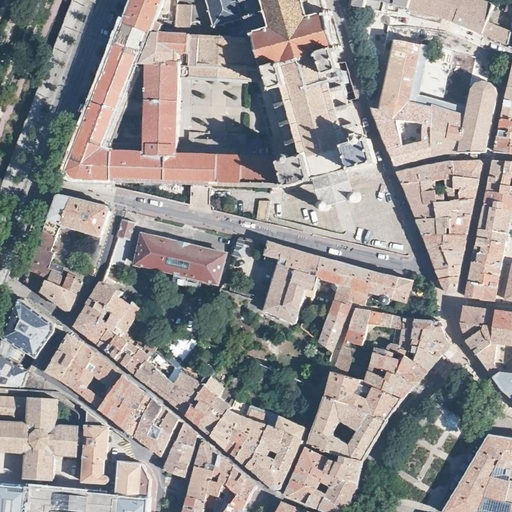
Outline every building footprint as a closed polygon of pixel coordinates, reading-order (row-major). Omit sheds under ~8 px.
[(191,66),(190,79),(250,82),(250,81),(261,81),(261,71),(250,37),(249,37),(218,35),(192,34),(186,33),(192,4),(178,2),(173,32),(164,32),(162,32),(166,23),(158,20),(166,0),(136,0),(129,19),(128,23),(97,102),(89,123),(70,171),(73,173),(74,175),(75,176),(76,177),(78,178),(79,178),(80,179),(82,179),(87,179),(112,180),(114,180),(188,182),(190,182),(200,183),(209,183),(216,183),(220,183),(290,185),(290,184),(285,164),(284,162),(282,155),(273,155),(274,146),(181,143),(183,66),(182,66),(182,61),(181,61),(182,53),(191,54),(191,66)] [(208,0),(211,8),(207,9),(208,12),(211,11),(215,24),(211,25),(212,28),(216,27),(217,30),(219,29),(218,26),(239,20),(241,26),(245,24),(249,37),(250,37),(261,71),(261,81),(261,83),(259,85),(272,138),(274,138),(274,146),(273,155),(282,155),(290,184),(291,186),(316,179),(316,178),(317,178),(324,201),(322,202),(321,203),(320,205),(320,206),(320,208),(321,210),(322,211),(323,212),(325,212),(326,213),(328,212),(329,211),(331,210),(331,209),(332,207),(331,205),(341,203),(353,200),(354,200),(355,202),(356,203),(358,203),(359,203),(361,203),(362,202),(363,201),(364,199),(364,198),(364,196),(364,194),(363,193),(361,192),(360,192),(358,192),(351,168),(353,168),(354,169),(379,162),(372,139),(368,140),(367,137),(364,135),(360,136),(358,129),(362,128),(361,125),(357,126),(354,114),(352,107),(356,106),(355,103),(351,104),(337,52),(345,50),(344,46),(339,47),(330,15),(335,14),(334,9),(329,11),(326,0),(208,0)] [(383,10),(385,2),(374,0),(368,0),(367,7),(383,10)] [(510,42),(511,35),(511,30),(488,20),(494,3),(495,3),(488,0),(411,0),(410,8),(409,9),(438,16),(444,18),(454,21),(464,25),(474,29),(479,32),(486,34),(509,45),(510,42)] [(60,36),(83,43),(87,32),(81,31),(83,23),(66,18),(60,36)] [(499,100),(500,93),(498,85),(493,81),(486,80),(479,81),(476,85),(474,88),(470,107),(422,93),(431,43),(428,42),(428,44),(396,38),(392,57),(381,108),(374,106),(388,142),(398,165),(433,154),(456,152),(458,152),(488,152),(499,100)] [(511,118),(504,118),(503,123),(497,151),(511,152),(511,118)] [(437,192),(437,200),(437,201),(456,200),(455,198),(476,198),(479,183),(484,163),(483,162),(484,162),(483,161),(482,161),(481,160),(468,160),(455,160),(454,161),(454,176),(455,176),(456,191),(450,191),(447,190),(445,192),(437,192)] [(491,174),(488,189),(502,192),(507,161),(499,160),(494,160),(491,174)] [(402,178),(405,184),(422,180),(424,191),(436,189),(437,192),(445,192),(447,190),(450,191),(456,191),(455,176),(454,176),(454,161),(427,165),(412,169),(400,172),(402,178)] [(511,161),(507,161),(502,192),(511,193),(511,184),(511,185),(511,178),(511,161)] [(437,200),(437,192),(436,189),(424,191),(422,180),(405,184),(413,204),(418,219),(438,218),(437,201),(437,200)] [(487,195),(485,205),(511,209),(511,193),(502,192),(488,189),(487,195)] [(54,210),(46,230),(57,234),(62,224),(103,237),(111,209),(111,208),(110,207),(110,206),(108,206),(88,201),(62,195),(61,195),(60,195),(59,196),(54,210)] [(437,201),(437,200),(437,201),(438,218),(447,217),(459,216),(469,216),(472,217),(475,205),(476,198),(455,198),(456,200),(437,201)] [(268,223),(272,202),(261,201),(258,221),(268,223)] [(511,209),(485,205),(483,216),(481,228),(486,228),(487,228),(499,230),(500,229),(503,230),(510,231),(511,222),(511,209)] [(459,216),(447,217),(448,233),(469,234),(471,225),(472,217),(469,216),(459,216)] [(447,217),(438,218),(418,219),(420,224),(424,233),(448,233),(447,217)] [(136,221),(124,218),(107,270),(120,273),(121,270),(136,221)] [(486,228),(481,228),(478,242),(476,252),(489,254),(489,252),(490,252),(493,240),(508,243),(509,237),(510,231),(503,230),(500,229),(499,230),(487,228),(486,228)] [(78,275),(70,271),(64,286),(60,284),(49,279),(53,269),(50,267),(52,259),(55,252),(51,250),(57,234),(46,230),(37,255),(29,275),(28,277),(28,279),(29,280),(30,282),(47,294),(68,310),(71,310),(74,309),(85,282),(85,281),(77,278),(78,275)] [(223,263),(226,253),(223,252),(185,243),(143,233),(136,263),(202,278),(218,282),(223,263)] [(467,242),(469,234),(448,233),(424,233),(426,239),(430,249),(445,249),(466,249),(467,242)] [(239,236),(233,255),(244,257),(246,246),(244,245),(246,238),(239,236)] [(489,254),(476,252),(475,255),(475,260),(488,262),(486,272),(494,273),(502,274),(504,262),(506,253),(508,243),(493,240),(490,252),(489,252),(489,254)] [(270,241),(269,241),(264,258),(274,261),(263,297),(255,295),(254,298),(250,297),(247,309),(263,314),(265,309),(296,323),(300,310),(301,310),(307,288),(315,290),(319,278),(319,275),(318,275),(323,257),(304,251),(285,245),(270,241)] [(445,249),(430,249),(433,256),(437,268),(446,267),(450,265),(450,264),(445,249)] [(464,255),(466,249),(445,249),(450,264),(463,263),(464,255)] [(366,269),(323,257),(318,275),(319,275),(319,278),(327,280),(332,281),(332,284),(333,287),(334,289),(335,290),(337,291),(335,298),(325,323),(318,340),(335,353),(353,301),(366,304),(369,295),(381,299),(382,301),(383,303),(385,304),(386,304),(388,304),(390,303),(391,302),(391,300),(391,297),(407,302),(414,280),(372,270),(366,269)] [(66,270),(70,271),(78,275),(77,278),(85,281),(85,282),(88,283),(91,275),(52,259),(50,267),(53,269),(49,279),(60,284),(66,270)] [(500,282),(502,274),(494,273),(486,272),(488,262),(475,260),(472,271),(471,280),(478,281),(491,283),(492,281),(500,282)] [(439,273),(441,278),(460,275),(462,267),(463,263),(450,264),(450,265),(446,267),(437,268),(439,273)] [(460,275),(441,278),(445,285),(448,293),(453,292),(457,291),(459,282),(460,275)] [(478,281),(471,280),(469,290),(467,296),(472,297),(483,298),(495,299),(497,295),(499,285),(500,282),(492,281),(491,283),(478,281)] [(118,291),(119,289),(118,288),(104,281),(96,294),(91,303),(106,313),(110,307),(109,306),(118,291)] [(79,323),(78,325),(78,327),(79,327),(88,334),(99,344),(113,324),(117,326),(118,325),(132,303),(121,296),(124,292),(119,289),(118,291),(109,306),(110,307),(106,313),(91,303),(79,323)] [(11,321),(5,338),(15,344),(23,349),(29,353),(37,358),(55,331),(57,323),(40,311),(25,299),(25,298),(24,297),(22,297),(20,298),(17,300),(17,301),(18,302),(11,321)] [(129,329),(142,307),(134,300),(132,303),(118,325),(117,326),(113,324),(99,344),(102,346),(106,349),(119,333),(122,334),(124,330),(127,331),(129,329)] [(480,308),(465,306),(463,322),(463,323),(466,323),(485,324),(484,329),(486,328),(489,327),(494,327),(496,312),(496,310),(480,308)] [(350,327),(366,332),(366,331),(369,323),(372,311),(370,310),(367,310),(365,310),(357,309),(350,327)] [(484,363),(503,389),(508,393),(511,396),(511,311),(496,310),(496,312),(494,327),(489,327),(486,328),(485,331),(486,335),(491,340),(493,340),(492,342),(492,343),(477,354),(484,363)] [(379,324),(381,324),(383,313),(378,311),(376,311),(372,311),(369,323),(379,324)] [(381,324),(395,326),(400,327),(402,327),(403,317),(392,315),(391,314),(383,313),(381,324)] [(403,317),(402,327),(405,327),(414,327),(415,318),(408,318),(406,318),(403,317)] [(437,328),(445,330),(442,324),(441,321),(440,320),(437,320),(427,319),(415,318),(414,327),(430,328),(437,328)] [(151,335),(157,326),(157,321),(154,319),(153,325),(148,321),(138,338),(137,340),(145,345),(151,335)] [(369,323),(366,331),(379,324),(369,323)] [(485,324),(466,323),(463,323),(463,324),(463,325),(465,332),(465,334),(467,340),(467,341),(482,330),(484,329),(485,324)] [(388,344),(387,349),(406,355),(408,355),(410,351),(418,353),(415,359),(418,361),(411,372),(421,380),(425,374),(438,361),(439,360),(443,355),(451,346),(447,336),(445,330),(437,328),(430,328),(414,327),(405,327),(402,327),(400,327),(395,326),(395,329),(395,330),(402,331),(400,344),(393,342),(392,342),(391,342),(388,344)] [(363,344),(365,336),(366,332),(350,327),(349,332),(344,345),(349,346),(351,340),(355,342),(362,344),(363,344)] [(486,335),(485,331),(486,328),(484,329),(482,330),(467,341),(472,347),(477,354),(492,343),(492,342),(493,340),(491,340),(486,335)] [(130,340),(122,334),(119,333),(106,349),(111,353),(117,358),(124,348),(130,340)] [(54,374),(63,380),(70,369),(86,345),(80,340),(71,335),(62,350),(48,371),(52,373),(54,374)] [(157,348),(161,340),(151,335),(145,345),(145,346),(154,352),(157,348)] [(141,347),(130,340),(124,348),(117,358),(120,360),(127,366),(141,347)] [(353,347),(355,342),(351,340),(349,346),(344,345),(339,358),(334,371),(346,374),(356,348),(353,347)] [(93,350),(86,345),(70,369),(63,380),(66,382),(68,383),(100,408),(124,375),(116,368),(93,350)] [(200,357),(206,348),(201,345),(195,353),(200,357)] [(387,349),(376,346),(371,363),(366,379),(365,382),(374,385),(405,398),(409,393),(416,385),(402,374),(400,373),(401,368),(403,359),(406,355),(387,349)] [(152,355),(143,349),(141,347),(127,366),(137,374),(148,359),(149,359),(152,355)] [(184,371),(157,348),(154,352),(152,355),(149,359),(148,359),(137,374),(147,383),(172,403),(178,408),(187,414),(195,400),(196,397),(203,387),(206,384),(204,383),(184,371)] [(0,351),(0,384),(20,386),(29,372),(28,371),(29,371),(22,366),(0,351)] [(26,360),(22,366),(29,371),(37,358),(29,353),(26,360)] [(408,355),(406,355),(403,359),(401,368),(400,373),(402,374),(416,385),(418,382),(421,380),(411,372),(418,361),(415,359),(408,355)] [(365,382),(366,379),(346,374),(334,371),(334,372),(330,384),(327,395),(334,398),(341,400),(349,402),(351,402),(360,408),(372,412),(380,416),(389,419),(395,410),(396,408),(405,398),(374,385),(369,398),(357,391),(361,381),(365,382)] [(138,410),(147,393),(137,384),(129,379),(124,375),(100,408),(113,419),(117,421),(128,430),(134,418),(138,410)] [(225,386),(212,375),(211,375),(204,383),(206,384),(203,387),(196,397),(202,401),(200,404),(195,400),(187,414),(191,418),(200,425),(212,404),(218,395),(219,394),(225,386)] [(374,385),(365,382),(361,381),(357,391),(369,398),(374,385)] [(132,433),(136,436),(146,415),(154,398),(150,395),(147,393),(138,410),(134,418),(128,430),(132,433)] [(0,416),(24,418),(25,396),(0,394),(0,416)] [(230,409),(233,405),(218,395),(212,404),(200,425),(205,429),(212,435),(230,409)] [(310,443),(326,449),(342,454),(344,455),(354,457),(365,459),(366,459),(367,458),(376,442),(390,419),(389,419),(380,416),(372,412),(360,408),(351,402),(349,402),(341,400),(334,398),(327,395),(323,407),(315,430),(311,441),(310,443)] [(109,442),(110,425),(86,424),(85,432),(80,432),(81,424),(61,423),(57,425),(57,423),(59,421),(60,398),(29,396),(28,418),(29,422),(29,423),(29,422),(25,420),(0,418),(0,451),(24,453),(28,452),(27,454),(25,478),(55,479),(56,456),(55,454),(59,455),(79,456),(79,451),(84,451),(82,482),(106,483),(107,483),(108,482),(109,482),(110,481),(110,480),(110,479),(110,478),(110,477),(110,476),(109,475),(108,474),(107,474),(106,473),(105,473),(106,459),(108,459),(109,444),(109,442)] [(146,443),(156,423),(165,406),(159,402),(154,398),(146,415),(136,436),(140,439),(146,443)] [(165,406),(156,423),(166,430),(173,435),(180,419),(171,412),(165,406)] [(236,427),(240,429),(251,435),(238,456),(244,461),(252,468),(263,478),(276,489),(282,487),(299,451),(308,427),(280,415),(276,426),(267,423),(268,420),(268,417),(267,413),(250,407),(247,415),(243,414),(243,415),(236,427)] [(230,409),(212,435),(216,438),(227,447),(236,427),(243,415),(230,409)] [(166,430),(156,423),(146,443),(155,449),(163,456),(173,435),(166,430)] [(178,441),(195,447),(197,440),(199,435),(192,429),(185,424),(178,441)] [(231,450),(238,456),(251,435),(240,429),(236,427),(227,447),(231,450)] [(482,511),(486,497),(511,503),(511,508),(511,511),(511,437),(491,434),(475,461),(466,476),(444,511),(482,511)] [(195,448),(195,447),(178,441),(176,446),(174,450),(193,457),(194,452),(195,448)] [(203,447),(197,466),(216,471),(221,454),(218,451),(209,445),(205,441),(204,443),(203,447)] [(363,471),(365,459),(354,457),(344,455),(342,454),(341,461),(339,460),(338,461),(331,458),(332,456),(309,446),(305,454),(302,460),(328,471),(339,477),(345,479),(353,481),(359,485),(363,471)] [(189,468),(193,457),(174,450),(169,461),(167,466),(166,468),(165,470),(186,478),(189,468)] [(208,493),(220,496),(222,490),(224,487),(225,483),(228,484),(236,466),(229,461),(221,454),(216,471),(215,475),(221,478),(219,481),(211,478),(211,479),(208,493)] [(150,511),(152,496),(151,496),(152,479),(144,462),(119,459),(116,494),(31,486),(31,485),(0,481),(0,511),(150,511)] [(287,492),(289,495),(301,500),(324,510),(329,511),(344,511),(349,503),(359,485),(353,481),(345,479),(339,477),(328,471),(302,460),(293,479),(287,492)] [(206,500),(208,493),(211,479),(208,478),(210,473),(211,473),(212,474),(215,475),(216,471),(197,466),(195,471),(191,487),(189,495),(203,499),(206,500)] [(236,466),(228,484),(238,494),(240,492),(251,499),(258,485),(258,484),(245,474),(243,472),(236,466)] [(225,499),(220,496),(218,503),(214,511),(244,511),(249,503),(251,499),(240,492),(238,494),(228,484),(225,483),(224,487),(222,490),(228,493),(225,499)] [(203,499),(189,495),(184,511),(204,511),(206,504),(203,499)] [(294,511),(298,507),(294,505),(284,501),(278,511),(294,511)]
